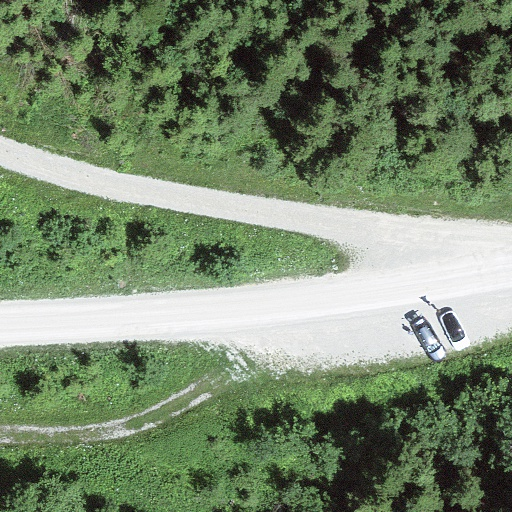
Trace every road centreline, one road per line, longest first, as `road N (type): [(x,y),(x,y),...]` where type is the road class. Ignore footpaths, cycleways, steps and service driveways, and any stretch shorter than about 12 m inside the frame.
road 1 (track): [(511,274),(62,170),(0,148)]
road 2 (unclassified): [(0,324),(296,304),(511,276)]
road 3 (track): [(0,432),(134,428),(196,397),(296,304)]
